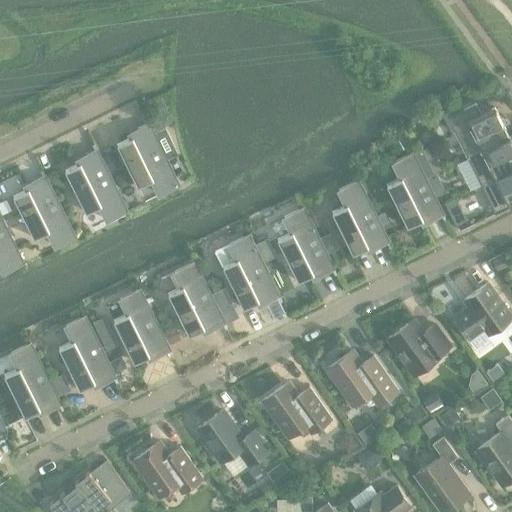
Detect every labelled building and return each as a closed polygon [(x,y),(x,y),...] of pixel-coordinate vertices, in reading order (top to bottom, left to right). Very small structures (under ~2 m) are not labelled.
[(448,118),(468,158),(510,137),(495,108),(482,115),(477,104),(448,118)] [(138,135),(118,145),(139,188),(153,180),(161,195),(180,186),(167,160),(178,154),(166,129),(155,135),(147,119),(145,120),(147,125),(135,131),(138,135)] [(402,136),(394,141),(400,152),(408,147),(402,136)] [(511,141),(510,137),(468,158),(482,186),(511,170),(511,141)] [(101,206),(108,221),(109,221),(128,212),(95,145),(93,146),(95,151),(83,157),(85,161),(66,171),(87,213),(101,206)] [(429,146),(414,153),(426,177),(441,170),(429,146)] [(117,150),(104,157),(111,171),(124,165),(117,150)] [(414,153),(394,163),(402,178),(387,185),(408,228),(428,218),(430,222),(442,216),(445,221),(447,220),(426,177),(414,153)] [(49,232),(56,246),(57,247),(76,237),(43,170),(41,171),(44,176),(31,182),(34,187),(14,197),(35,239),(49,232)] [(511,170),(482,186),(496,214),(511,206),(511,170)] [(359,181),(339,190),(347,205),(332,213),(354,255),(374,245),(376,249),(388,243),(390,248),(392,247),(359,181)] [(456,199),(444,205),(450,216),(462,210),(456,199)] [(7,200),(0,203),(0,208),(3,215),(12,210),(7,200)] [(304,208),(285,217),(292,233),(278,240),(299,282),(319,272),(321,277),(333,271),(336,276),(338,275),(327,254),(320,239),(304,208)] [(0,263),(4,272),(5,273),(24,263),(0,214),(0,263)] [(331,233),(320,239),(327,254),(338,249),(331,233)] [(231,245),(216,253),(223,267),(244,309),(264,299),(267,304),(279,298),(281,303),(283,302),(250,235),(230,245),(231,245)] [(506,256),(494,262),(498,271),(510,264),(506,256)] [(195,262),(176,272),(183,287),(169,294),(190,336),(210,326),(212,331),(224,325),(226,330),(228,329),(226,324),(211,295),(195,262)] [(470,307),(454,318),(470,339),(485,328),(490,335),(511,319),(511,315),(489,283),(465,300),(470,307)] [(224,288),(211,295),(226,324),(239,318),(224,288)] [(141,289),(121,299),(128,314),(114,321),(135,364),(155,354),(157,358),(169,352),(172,357),(174,356),(169,346),(162,333),(141,289)] [(86,316),(66,326),(74,341),(59,348),(81,391),(100,381),(103,385),(115,379),(117,384),(119,383),(86,316)] [(420,333),(421,328),(415,320),(389,339),(415,375),(441,356),(440,354),(451,346),(436,325),(424,333),(420,333)] [(174,328),(162,333),(169,346),(180,340),(174,328)] [(31,343),(12,353),(19,368),(5,375),(26,418),(46,408),(48,412),(60,406),(63,411),(64,410),(31,343)] [(375,356),(363,364),(354,350),(323,372),(324,373),(328,369),(353,405),(370,394),(378,406),(399,391),(375,356)] [(122,356),(110,362),(116,374),(123,370),(125,363),(122,356)] [(498,364),(488,372),(494,380),(504,373),(498,364)] [(473,374),(470,387),(474,392),(489,385),(479,371),(473,374)] [(64,375),(52,380),(60,396),(71,390),(64,375)] [(311,387),(299,396),(289,382),(259,404),(260,404),(264,401),(289,437),(306,426),(311,433),(333,418),(311,387)] [(436,395),(425,402),(432,413),(443,406),(436,395)] [(418,406),(408,413),(414,421),(424,414),(418,406)] [(452,408),(442,416),(450,426),(460,419),(452,408)] [(223,410),(198,428),(206,439),(204,443),(211,451),(215,451),(223,462),(235,453),(241,454),(249,466),(270,451),(256,431),(244,439),(223,410)] [(502,432),(477,450),(503,486),(511,479),(511,419),(509,415),(497,424),(502,432)] [(0,417),(0,435),(5,433),(8,438),(10,437),(0,417)] [(345,440),(344,447),(349,454),(360,446),(352,435),(345,440)] [(444,437),(433,444),(442,456),(416,475),(442,511),(445,511),(470,494),(449,464),(458,457),(444,437)] [(181,447),(170,455),(161,442),(134,460),(160,497),(177,485),(182,493),(203,478),(181,447)] [(289,468),(273,480),(278,487),(294,476),(289,468)] [(50,504),(56,511),(112,511),(110,509),(130,493),(114,470),(99,482),(90,472),(76,483),(77,485),(66,494),(65,492),(50,504)] [(381,492),(357,510),(358,511),(398,511),(400,511),(402,511),(412,505),(398,486),(384,496),(381,492)] [(313,497),(301,497),(301,499),(302,511),(313,511),(313,497)]
